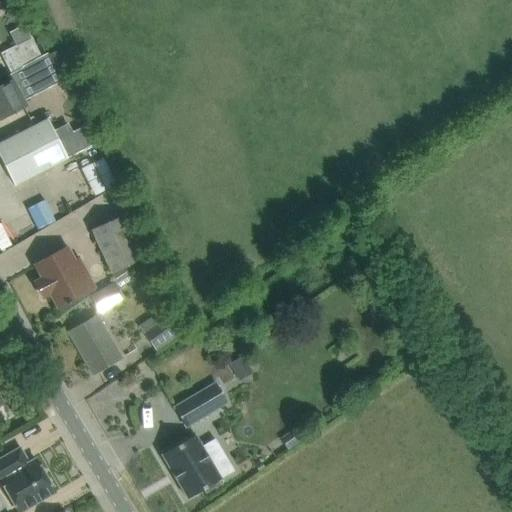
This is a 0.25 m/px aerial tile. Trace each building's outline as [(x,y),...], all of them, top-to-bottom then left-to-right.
[(33,37),(1,53),(11,72),(23,66),(43,55),(33,37)] [(48,54),(44,56),(52,75),(56,84),(72,76),(60,49),(48,54)] [(3,85),(0,86),(0,118),(17,110),(24,106),(22,102),(17,93),(52,75),(44,56),(48,54),(47,53),(43,55),(23,66),(23,67),(8,76),(11,81),(3,85)] [(12,137),(0,143),(0,157),(14,185),(32,176),(68,158),(58,140),(54,131),(48,119),(12,137)] [(67,124),(54,131),(58,140),(68,158),(77,153),(101,141),(95,128),(75,138),(67,124)] [(25,234),(68,213),(58,193),(15,214),(25,234)] [(92,228),(110,271),(142,255),(124,213),(92,228)] [(35,265),(42,278),(35,282),(43,298),(50,294),(57,307),(94,287),(79,259),(75,261),(68,248),(52,256),(35,265)] [(99,311),(123,297),(115,283),(91,296),(99,311)] [(68,332),(93,375),(122,358),(97,315),(68,332)] [(179,335),(168,319),(145,335),(156,351),(179,335)] [(242,356),(229,364),(239,380),(252,373),(242,356)] [(186,427),(187,426),(227,402),(215,383),(174,407),(186,427)] [(291,427),(280,433),(286,446),(297,440),(291,427)] [(195,435),(162,455),(188,498),(204,488),(206,491),(219,483),(218,480),(221,479),(212,464),(226,456),(215,438),(201,446),(195,435)] [(16,511),(19,511),(55,492),(46,476),(42,478),(38,471),(42,470),(36,459),(29,463),(20,448),(0,459),(0,481),(0,482),(16,511)]
